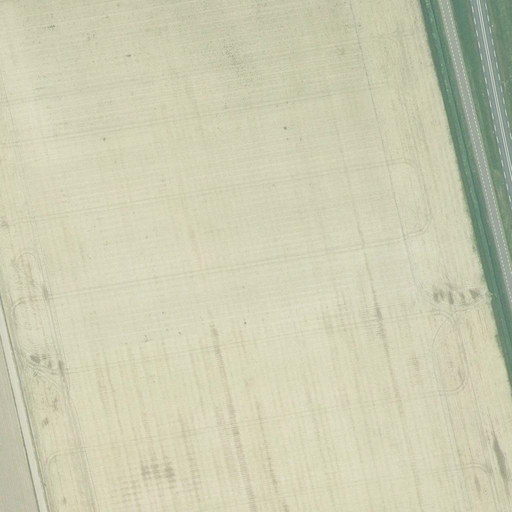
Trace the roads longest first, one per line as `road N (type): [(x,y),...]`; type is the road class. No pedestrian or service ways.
road 1 (unclassified): [(511,292),(442,0)]
road 2 (track): [(43,511),(0,320)]
road 3 (primary): [(511,177),(477,0)]
